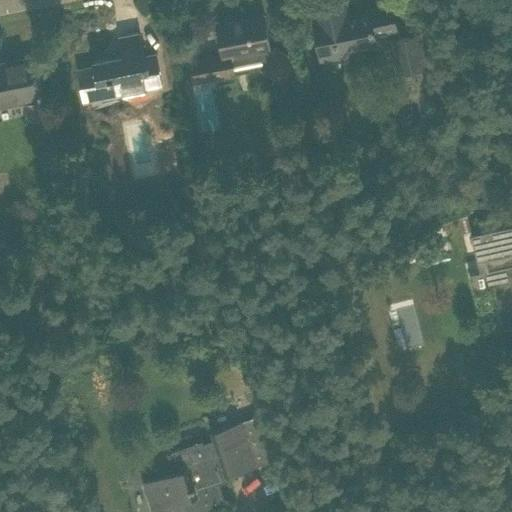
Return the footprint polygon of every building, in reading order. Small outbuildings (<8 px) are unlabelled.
[(373,34),(396,29),(391,6),(367,10),(368,16),(349,20),(344,0),(336,0),(313,5),(317,22),(314,23),(320,54),(375,43),(373,34)] [(270,48),(264,15),(216,24),(222,54),(205,57),(210,79),(235,74),(232,62),(261,56),(267,60),(263,67),(284,79),(296,58),(275,46),(273,50),(270,48)] [(474,40),(485,39),(483,28),(473,30),(474,40)] [(155,53),(144,55),(139,32),(118,36),(122,54),(92,60),(93,65),(77,68),(83,101),(162,86),(155,53)] [(427,66),(419,32),(391,39),(399,72),(427,66)] [(0,105),(42,97),(34,57),(0,63),(0,105)] [(170,131),(156,134),(160,156),(175,153),(170,131)] [(184,178),(178,193),(194,200),(200,185),(184,178)] [(494,286),(499,309),(511,305),(511,223),(471,234),(477,260),(486,258),(489,270),(482,271),(485,288),(494,286)] [(277,458),(263,414),(211,431),(213,436),(172,450),(179,470),(143,482),(152,510),(168,505),(170,511),(199,511),(226,503),(217,477),(226,474),(226,475),(277,458)]
